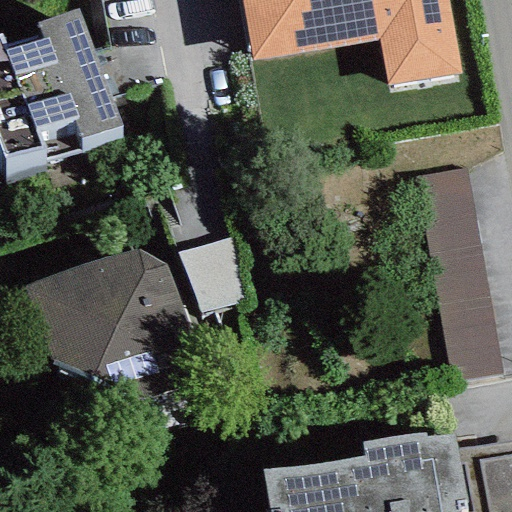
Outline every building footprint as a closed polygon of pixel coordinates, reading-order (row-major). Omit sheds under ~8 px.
[(445,0),(240,0),(252,62),(378,40),(386,86),(458,74),(445,0)] [(0,33),(0,32),(0,156),(2,164),(119,124),(79,8),(36,23),(40,34),(5,46),(0,33)] [(465,167),(412,176),(448,381),(501,372),(465,167)] [(234,239),(176,254),(202,315),(258,299),(234,239)] [(163,264),(137,249),(11,294),(29,354),(136,403),(202,382),(163,264)] [(424,433),(361,443),(363,456),(263,473),(269,511),(511,511),(511,443),(457,453),(454,432),(424,437),(424,433)]
